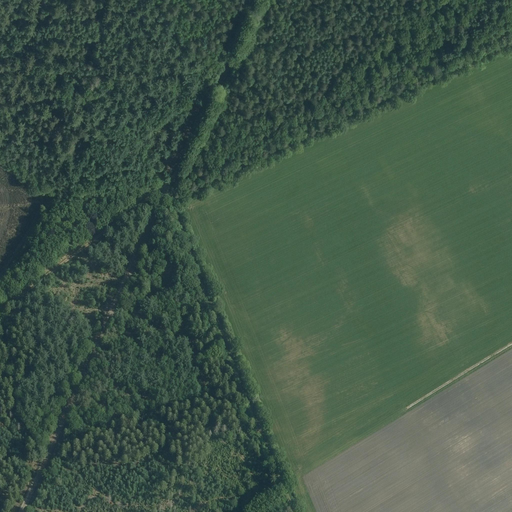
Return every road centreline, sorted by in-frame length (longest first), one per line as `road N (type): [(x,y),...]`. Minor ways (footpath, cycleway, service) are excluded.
road 1 (track): [(294,511),(168,198)]
road 2 (track): [(0,306),(166,184)]
road 3 (track): [(166,184),(253,0)]
road 4 (track): [(0,52),(118,112)]
road 5 (track): [(511,342),(402,408)]
